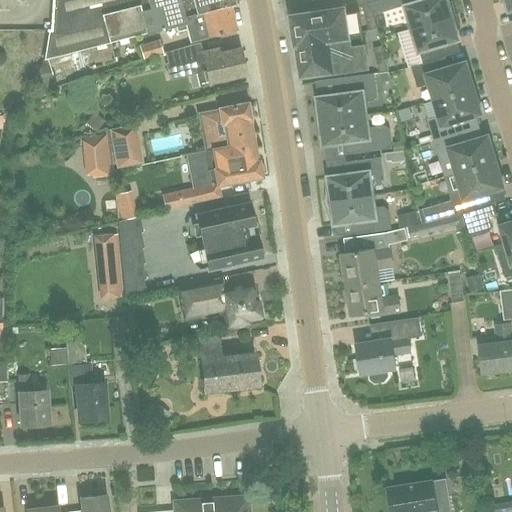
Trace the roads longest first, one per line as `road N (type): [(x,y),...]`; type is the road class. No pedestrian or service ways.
road 1 (unclassified): [(325,434),(257,0)]
road 2 (residential): [(0,467),(325,434)]
road 3 (residential): [(325,434),(511,412)]
road 4 (residential): [(479,0),(481,44),(511,139)]
